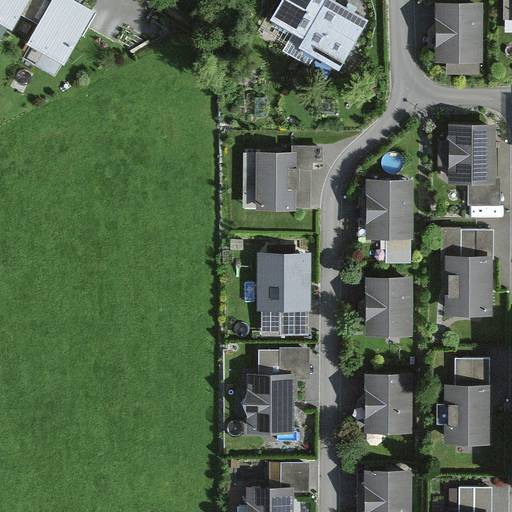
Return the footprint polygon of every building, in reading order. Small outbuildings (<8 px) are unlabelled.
[(27,0),(0,0),(0,17),(14,25),(27,0)] [(93,3),(87,0),(48,0),(28,38),(64,57),(93,3)] [(285,0),(274,19),(305,37),(301,44),(343,69),(371,21),(335,0),(285,0)] [(482,7),(438,7),(438,64),(482,64),(482,7)] [(493,127),(450,126),(449,184),(493,184),(493,127)] [(297,152),(260,152),(260,207),(297,207),(297,152)] [(246,164),(247,202),(257,202),(256,164),(246,164)] [(412,181),(369,181),(369,239),(412,239),(412,181)] [(310,255),(260,255),(260,307),(310,307),(310,255)] [(490,257),(445,257),(445,310),(490,310),(490,257)] [(409,280),(366,280),(365,337),(409,337),(409,280)] [(292,373),(248,373),(248,430),(292,430),(292,373)] [(410,373),(366,373),(366,431),(410,431),(410,373)] [(492,383),(449,382),(448,440),(492,440),(492,383)] [(408,511),(408,470),(365,470),(364,511),(408,511)] [(292,511),(293,487),(249,487),(248,511),(292,511)]
